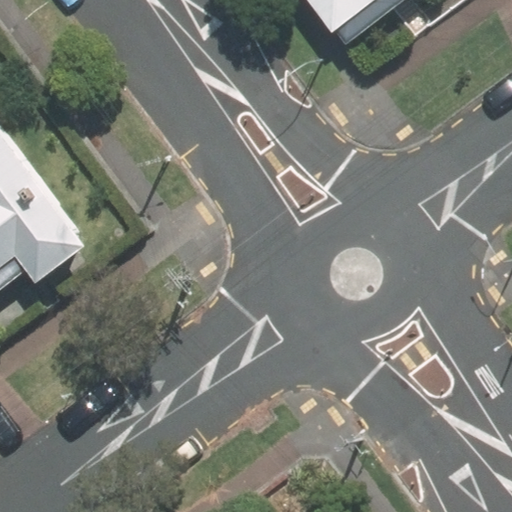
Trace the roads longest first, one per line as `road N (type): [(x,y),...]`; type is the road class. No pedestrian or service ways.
road 1 (tertiary): [(26,511),(313,295)]
road 2 (residential): [(309,276),(210,82)]
road 3 (residential): [(210,82),(366,227)]
road 4 (tertiary): [(392,240),(511,148)]
road 5 (residential): [(462,419),(350,323)]
road 6 (residential): [(406,284),(462,419)]
